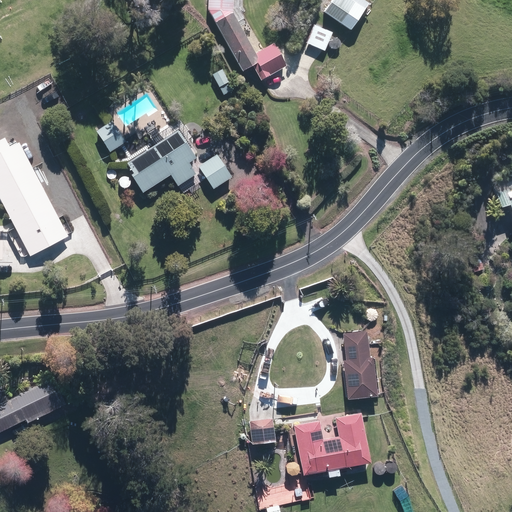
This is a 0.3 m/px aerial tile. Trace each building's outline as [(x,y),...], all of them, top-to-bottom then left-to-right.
[(207,0),(207,10),(242,72),(252,66),(260,81),(286,67),(272,43),(255,53),(232,12),(232,0),(207,0)] [(349,30),(368,3),(363,0),(331,0),(323,12),(349,30)] [(313,24),(305,43),(324,52),(333,33),(313,24)] [(222,70),(213,74),(219,88),(229,83),(222,70)] [(111,120),(95,132),(109,153),(126,142),(111,120)] [(178,129),(123,164),(142,193),(170,175),(177,186),(195,174),(188,163),(196,158),(178,129)] [(0,200),(28,255),(67,235),(20,144),(7,150),(4,144),(0,146),(0,200)] [(216,154),(197,166),(212,190),(231,177),(216,154)] [(504,189),(493,193),(498,206),(506,204),(511,221),(511,176),(501,180),(504,189)] [(341,359),(346,398),(377,395),(372,355),(369,356),(367,330),(341,332),(344,359),(341,359)] [(65,403),(52,377),(0,402),(0,430),(25,418),(27,422),(65,403)] [(368,462),(360,412),(334,416),(337,435),(321,438),(318,419),(292,424),(300,473),(325,469),(326,475),(335,474),(334,468),(368,462)] [(272,417),(247,420),(250,443),(274,440),(272,417)] [(402,485),(392,490),(398,501),(408,496),(402,485)]
